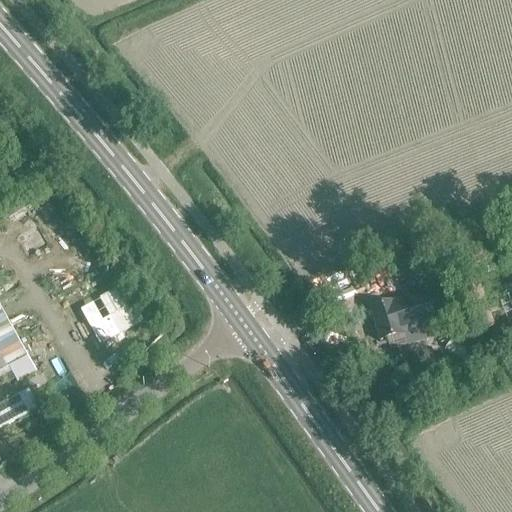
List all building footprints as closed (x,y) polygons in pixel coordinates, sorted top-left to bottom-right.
[(511,235),(486,244),(490,255),(499,252),(503,263),(511,259),(511,235)] [(480,258),(488,254),(484,244),(475,247),(475,246),(466,250),(462,252),(470,271),(475,269),(473,265),(481,262),(480,258)] [(460,289),(470,317),(484,312),(474,284),(460,289)] [(390,347),(403,343),(401,335),(419,330),(409,299),(369,311),(379,342),(388,339),(390,347)] [(16,384),(35,374),(0,310),(0,379),(10,374),(16,384)] [(423,318),(427,332),(443,328),(439,313),(423,318)] [(481,318),(494,354),(506,350),(492,313),(481,318)] [(31,400),(25,403),(21,396),(0,407),(0,429),(36,410),(31,400)]
